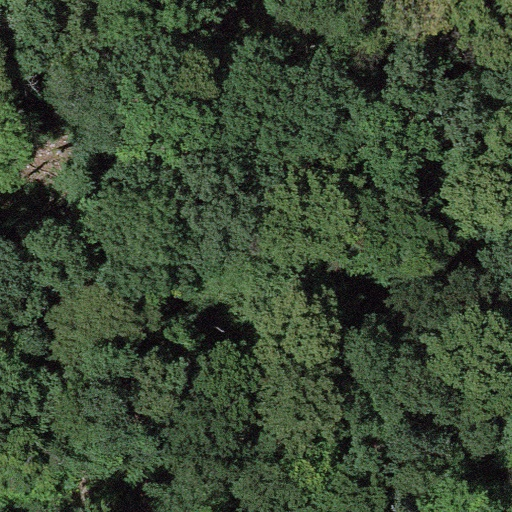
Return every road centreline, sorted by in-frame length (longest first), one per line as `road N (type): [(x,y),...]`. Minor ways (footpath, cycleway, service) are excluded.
road 1 (track): [(0,54),(160,62),(216,53),(248,32),(255,0)]
road 2 (track): [(174,511),(11,487)]
